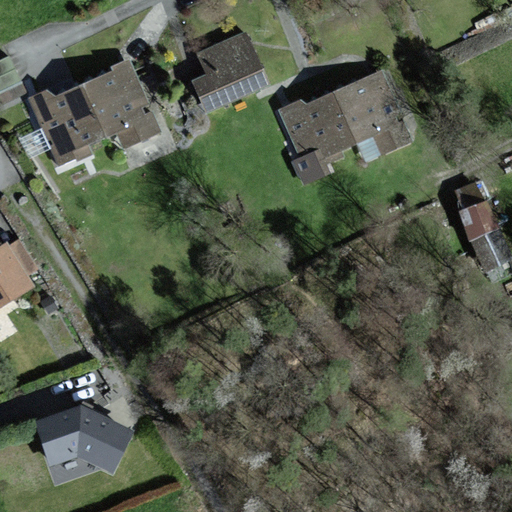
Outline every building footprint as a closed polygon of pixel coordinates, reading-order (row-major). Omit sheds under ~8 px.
[(266,84),(242,32),(194,54),(203,75),(190,82),(204,113),(266,84)] [(0,88),(22,79),(9,51),(0,55),(0,88)] [(148,116),(125,62),(117,66),(107,70),(109,74),(52,99),(48,91),(37,96),(27,101),(56,166),(72,159),(75,164),(91,157),(87,147),(113,135),(120,152),(160,134),(151,115),(148,116)] [(409,141),(380,72),(375,75),(306,104),(305,100),(288,107),(277,111),(304,174),(343,158),(339,149),(365,138),(373,157),(409,141)] [(458,203),(484,196),(479,176),(453,182),(458,203)] [(495,230),(483,203),(453,216),(466,244),(495,230)] [(7,251),(4,245),(0,247),(0,308),(33,287),(24,274),(33,269),(16,245),(7,251)] [(131,436),(78,410),(31,425),(44,466),(77,457),(112,475),(131,436)]
